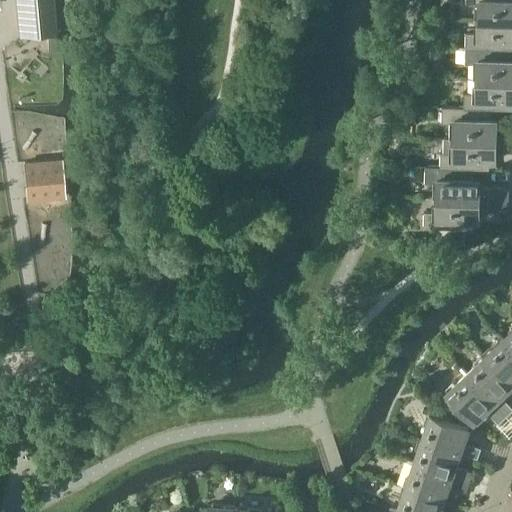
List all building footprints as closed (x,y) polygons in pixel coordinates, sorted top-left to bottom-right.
[(36,34),(43,34),(56,33),(53,0),(20,0),(22,35),(35,34),(36,34)] [(511,0),(466,0),(467,3),(480,3),(479,18),(511,18),(511,0)] [(466,32),(465,47),(511,48),(511,18),(479,18),(479,32),(466,32)] [(48,38),(48,52),(57,52),(56,38),(48,38)] [(511,48),(465,47),(465,63),(478,63),(478,78),(511,78),(511,48)] [(435,65),(425,64),(423,77),(433,78),(435,65)] [(511,78),(478,78),(477,92),(464,92),(464,106),(442,106),(442,107),(511,108),(511,78)] [(511,109),(511,108),(442,107),(441,122),(455,123),(454,137),(511,138),(511,126),(497,126),(497,119),(491,118),(491,109),(511,109)] [(440,167),(474,167),(489,168),(490,158),(496,158),(496,151),(511,150),(511,138),(454,137),(454,138),(444,138),(443,151),(441,151),(440,166),(425,165),(425,166),(440,167)] [(65,196),(61,158),(24,162),(27,199),(65,196)] [(509,198),(509,186),(480,185),(480,178),(474,178),(474,168),(489,169),(489,168),(474,167),(440,167),(425,166),(425,170),(425,182),(438,182),(438,197),(509,198)] [(378,185),(377,194),(385,195),(386,186),(378,185)] [(509,198),(438,197),(437,211),(424,211),(424,227),(473,228),(473,217),(479,217),(480,210),(508,211),(509,198)] [(511,348),(511,329),(502,338),(511,348)] [(511,348),(502,338),(484,355),(511,384),(511,348)] [(511,385),(511,384),(484,355),(466,373),(506,416),(511,410),(511,406),(501,395),(511,385)] [(506,416),(466,373),(447,391),(475,420),(486,410),(499,423),(506,416)] [(474,420),(461,406),(454,412),(458,414),(469,421),(471,423),(474,420)] [(422,438),(460,452),(478,458),(481,447),(464,441),(469,427),(431,414),(422,438)] [(469,421),(458,414),(455,422),(467,426),(469,421)] [(422,438),(414,462),(470,481),(473,471),(456,465),(460,452),(422,438)] [(414,462),(406,486),(444,499),(449,485),(466,491),(470,481),(414,462)] [(406,486),(398,510),(404,511),(439,511),(444,499),(406,486)]
